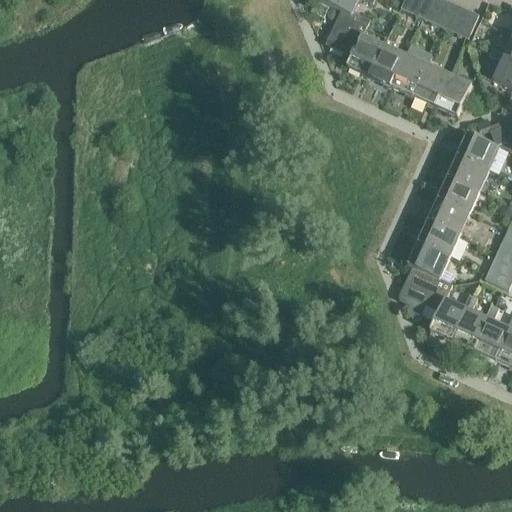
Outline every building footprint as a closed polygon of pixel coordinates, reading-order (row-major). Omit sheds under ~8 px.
[(322,0),(320,5),(341,14),(341,13),(356,20),(354,24),(368,30),(371,23),(354,15),(361,0),(360,0),(322,0)] [(407,0),(402,11),(413,16),(419,0),(407,0)] [(419,0),(413,16),(423,20),(432,0),(419,0)] [(441,0),(432,0),(423,20),(433,25),(444,1),(441,0)] [(437,27),(448,32),(459,8),(448,3),(437,27)] [(448,32),(458,37),(469,13),(459,8),(448,32)] [(326,47),(353,59),(354,59),(363,38),(364,39),(368,30),(354,24),(356,20),(341,13),(341,14),(326,47)] [(469,13),(458,37),(469,41),(480,17),(469,13)] [(511,41),(511,46),(507,58),(505,62),(511,65),(511,33),(504,29),(501,37),(511,41)] [(348,70),(371,80),(386,49),(364,39),(363,38),(354,59),(353,59),(348,70)] [(371,80),(393,90),(408,59),(386,49),(371,80)] [(511,65),(505,62),(507,58),(494,52),(491,59),(504,65),(495,84),(511,92),(511,65)] [(393,90),(415,100),(429,69),(408,59),(393,90)] [(415,100),(437,110),(451,79),(429,69),(415,100)] [(451,79),(437,110),(459,120),(473,88),(451,79)] [(469,136),(459,158),(490,173),(500,151),(469,136)] [(459,158),(449,180),(480,194),(490,173),(459,158)] [(449,180),(439,202),(470,216),(480,194),(449,180)] [(439,202),(429,224),(460,238),(470,216),(439,202)] [(429,224),(419,246),(450,260),(460,238),(429,224)] [(511,244),(504,241),(499,252),(511,257),(511,244)] [(417,272),(440,283),(440,282),(450,260),(419,246),(408,268),(417,272)] [(511,257),(499,252),(495,262),(511,269),(511,257)] [(511,269),(495,262),(490,272),(511,281),(511,269)] [(405,299),(439,314),(445,301),(446,302),(453,288),(440,282),(440,283),(417,272),(405,299)] [(511,286),(511,281),(490,272),(485,283),(509,293),(511,286)] [(431,334),(453,344),(468,312),(472,314),(477,301),(470,298),(464,310),(446,302),(445,301),(439,314),(440,315),(431,334)] [(453,344),(475,354),(490,322),(494,324),(500,311),(492,308),(486,320),(472,314),(468,312),(453,344)] [(488,360),(497,364),(511,332),(511,321),(508,330),(494,324),(490,322),(475,354),(477,355),(475,359),(487,364),(488,360)] [(497,364),(511,370),(511,332),(497,364)]
